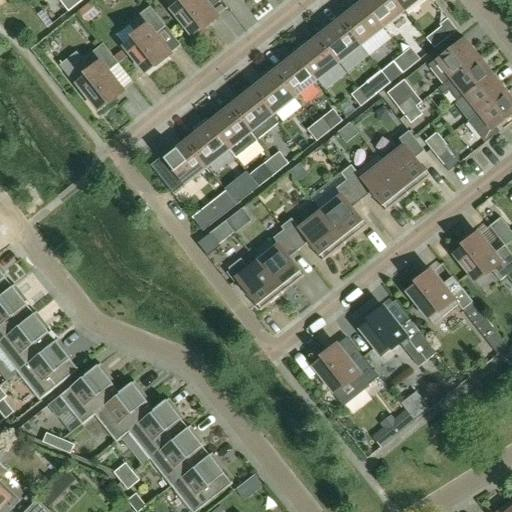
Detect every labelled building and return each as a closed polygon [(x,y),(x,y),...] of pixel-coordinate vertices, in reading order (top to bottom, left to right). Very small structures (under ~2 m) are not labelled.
[(59,0),(69,11),(77,4),(74,0),(59,0)] [(205,0),(164,0),(171,9),(171,10),(192,37),(218,16),(205,0)] [(405,11),(395,0),(358,0),(364,7),(365,6),(383,29),(405,11)] [(419,0),(395,0),(405,11),(419,0)] [(92,20),(93,10),(89,4),(78,13),(87,24),(92,20)] [(383,29),(365,6),(364,7),(343,24),(361,46),(383,29)] [(157,34),(166,27),(150,8),(140,16),(149,27),(124,47),(145,74),(171,53),(157,34)] [(457,31),(448,19),(440,25),(449,37),(457,31)] [(361,46),(343,24),(333,31),(327,24),(314,34),(320,42),(321,41),(339,64),(361,46)] [(339,64),(321,41),(320,42),(311,49),(305,41),(292,51),(298,59),(299,59),(317,81),(339,64)] [(478,58),(464,41),(438,61),(437,59),(428,66),(443,85),(443,86),(451,80),(478,58)] [(83,61),(68,73),(77,84),(98,111),(124,91),(109,72),(119,64),(103,45),(93,53),(83,60),(83,61)] [(403,54),(412,66),(420,60),(411,48),(403,54)] [(412,66),(403,54),(382,71),(391,83),(412,66)] [(465,97),(492,75),(478,58),(451,80),(443,86),(443,85),(438,89),(443,96),(449,91),(457,102),(458,102),(465,97)] [(295,98),(317,81),(299,59),(298,59),(278,75),(277,76),(295,98)] [(295,98),(277,76),(278,75),(272,68),(259,78),(265,86),(255,93),(273,116),(295,98)] [(478,114),(505,92),(492,75),(465,97),(458,102),(457,102),(455,103),(469,121),(478,114)] [(367,83),(359,89),(368,101),(376,95),(367,83)] [(368,101),(359,89),(351,95),(360,107),(368,101)] [(493,130),(511,115),(511,101),(505,92),(478,114),(469,121),(467,122),(485,145),(497,135),(493,130)] [(273,116),(255,93),(233,111),(257,140),(279,123),(273,116)] [(405,116),(416,108),(410,99),(399,108),(405,116)] [(416,108),(405,116),(411,123),(422,115),(416,108)] [(333,110),(315,124),(324,136),(342,122),(333,110)] [(258,142),(257,140),(233,111),(212,128),(211,128),(229,150),(236,159),(258,142)] [(229,150),(211,128),(212,128),(206,120),(193,130),(199,138),(189,146),(207,168),(229,150)] [(317,141),(324,136),(315,124),(308,130),(317,141)] [(464,150),(478,140),(469,127),(455,137),(464,150)] [(429,179),(414,160),(424,152),(409,132),(399,140),(404,147),(384,163),(383,164),(408,195),(429,179)] [(425,142),(432,150),(443,141),(437,133),(425,142)] [(450,150),(443,141),(432,150),(438,159),(450,150)] [(207,168),(189,146),(180,153),(174,146),(161,156),(162,158),(151,166),(173,195),(184,186),(207,168)] [(271,158),(280,170),(287,164),(278,153),(271,158)] [(408,195),(383,164),(384,163),(378,156),(357,173),(351,166),(341,174),(346,182),(362,202),(372,193),(387,212),(408,195)] [(280,170),(271,158),(264,164),(273,176),(280,170)] [(307,175),(298,164),(288,172),(297,182),(307,175)] [(237,205),(259,188),(249,176),(227,193),(236,204),(237,205)] [(366,228),(351,210),(362,202),(346,182),(336,190),(341,197),(320,213),(345,245),(366,228)] [(213,213),(207,217),(204,212),(193,220),(202,230),(203,232),(219,220),(213,213)] [(345,245),(320,213),(300,230),(292,220),(281,228),(284,231),(299,251),(310,243),(324,261),(345,245)] [(511,233),(500,219),(489,227),(505,247),(511,241),(511,233)] [(234,233),(225,222),(210,235),(219,246),(234,233)] [(304,278),(289,259),(299,251),(284,231),(273,240),(278,247),(258,263),(283,294),(304,278)] [(511,272),(511,255),(505,247),(495,255),(480,235),(454,255),(476,282),(491,270),(500,282),(511,272)] [(283,294),(258,263),(248,270),(242,262),(227,274),(234,283),(237,281),(261,311),(283,294)] [(0,298),(15,286),(0,266),(0,298)] [(473,303),(454,279),(443,288),(431,274),(407,293),(433,325),(458,306),(463,311),(473,303)] [(0,342),(37,313),(15,286),(0,298),(0,342)] [(436,353),(426,340),(412,323),(401,331),(385,310),(360,330),(382,357),(399,343),(419,367),(436,353)] [(43,354),(59,341),(37,313),(0,342),(0,351),(18,373),(42,354),(43,354)] [(508,347),(496,332),(486,341),(498,355),(508,347)] [(337,348),(313,367),(334,394),(343,405),(358,393),(379,378),(365,360),(353,369),(337,348)] [(40,401),(79,370),(78,369),(77,369),(70,361),(71,361),(64,352),(50,363),(43,354),(42,354),(18,373),(40,401)] [(94,415),(120,395),(119,394),(113,386),(113,385),(99,368),(102,366),(101,365),(59,397),(82,426),(94,416),(94,415)] [(154,413),(153,412),(147,403),(140,394),(140,395),(133,386),(136,383),(135,382),(119,394),(120,395),(94,415),(94,416),(116,443),(129,433),(154,413)] [(150,460),(191,427),(169,399),(153,412),(154,413),(129,433),(150,460)] [(414,422),(405,411),(397,417),(406,429),(414,422)] [(99,423),(87,433),(99,447),(111,438),(99,423)] [(210,458),(213,455),(191,427),(150,460),(171,487),(196,468),(210,458)] [(57,448),(60,440),(46,434),(43,442),(57,448)] [(60,440),(57,448),(70,454),(74,446),(60,440)] [(231,484),(224,475),(218,466),(214,462),(210,458),(196,468),(171,487),(190,511),(197,511),(233,484),(232,483),(231,484)] [(0,511),(7,511),(18,502),(0,483),(0,481),(9,473),(0,463),(0,511)] [(122,482),(133,473),(126,464),(114,473),(122,482)] [(76,480),(66,471),(39,499),(48,508),(76,480)] [(133,473),(122,482),(128,490),(139,481),(133,473)] [(49,511),(37,500),(26,511),(49,511)] [(511,511),(511,501),(498,511),(511,511)]
